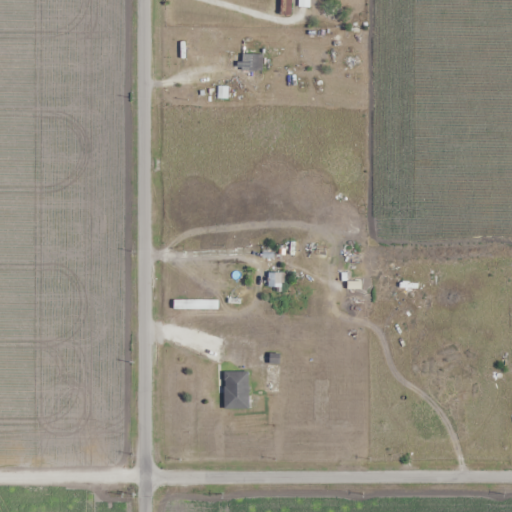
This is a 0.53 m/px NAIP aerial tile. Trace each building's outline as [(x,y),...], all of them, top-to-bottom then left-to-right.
[(280,0),(280,15),(291,15),(291,0),(280,0)] [(307,8),(309,0),(300,0),(299,5),(307,8)] [(252,73),(261,73),(261,55),(242,55),(242,82),(252,82),(252,73)] [(266,288),(282,288),(282,272),(266,272),(266,288)] [(247,372),(223,372),(223,409),(247,409),(247,372)]
